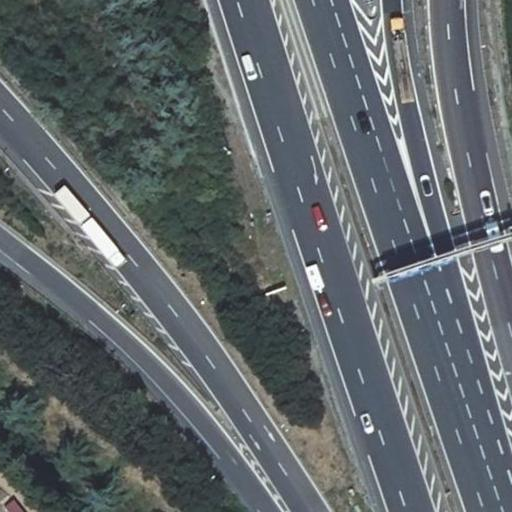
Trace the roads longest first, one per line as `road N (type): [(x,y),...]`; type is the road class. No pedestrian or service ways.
road 1 (motorway): [(245,0),(410,511)]
road 2 (motorway): [(0,109),(173,313),(309,511)]
road 3 (motorway): [(475,459),(321,0)]
road 4 (motorway): [(475,459),(391,0)]
road 5 (motorway): [(0,240),(140,358),(267,511)]
road 6 (motorway): [(511,331),(476,196),(447,0)]
